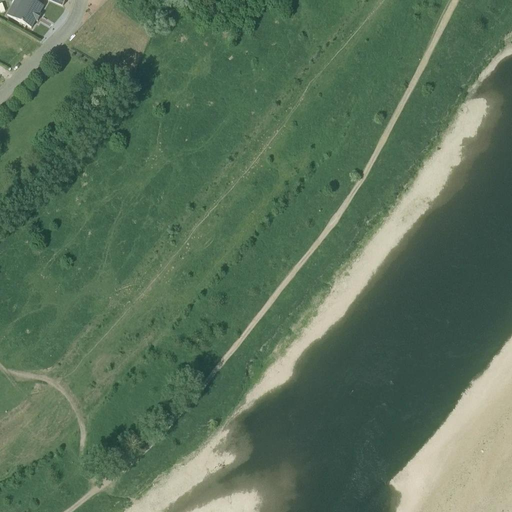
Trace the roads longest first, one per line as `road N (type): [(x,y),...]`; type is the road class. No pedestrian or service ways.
road 1 (track): [(456,0),(366,170),(256,323),(147,449),(66,511)]
road 2 (track): [(0,369),(67,395),(81,420),(78,462),(97,488)]
road 3 (residential): [(0,96),(63,33),(77,0)]
